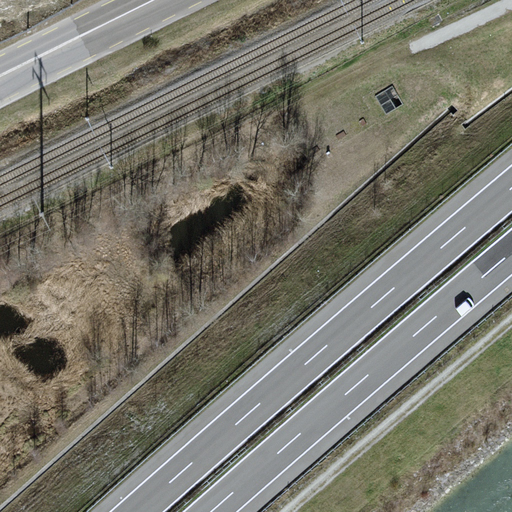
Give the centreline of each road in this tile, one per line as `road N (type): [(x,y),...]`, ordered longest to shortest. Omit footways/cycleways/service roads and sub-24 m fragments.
road 1 (motorway): [(511,186),(136,511)]
road 2 (motorway): [(212,511),(511,252)]
road 3 (track): [(288,511),(511,322)]
road 4 (primary): [(153,0),(0,78)]
